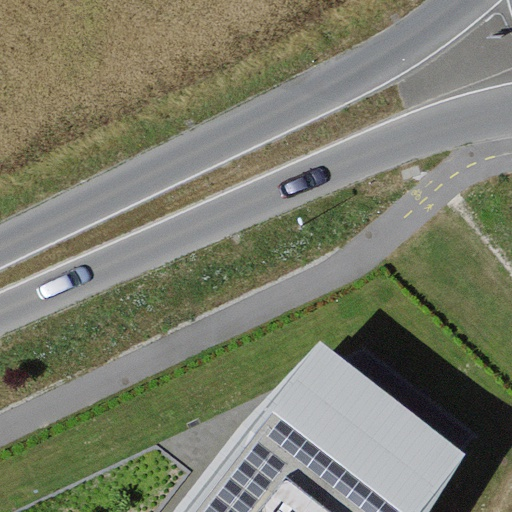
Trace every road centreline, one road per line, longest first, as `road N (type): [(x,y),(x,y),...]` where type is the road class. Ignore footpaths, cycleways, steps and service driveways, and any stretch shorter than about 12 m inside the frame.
road 1 (secondary): [(0,315),(405,139),(511,110)]
road 2 (secondary): [(463,0),(378,63),(0,247)]
